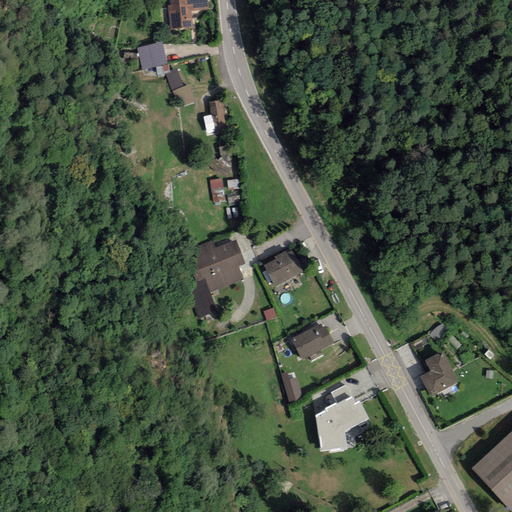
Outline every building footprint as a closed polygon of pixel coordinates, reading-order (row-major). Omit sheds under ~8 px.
[(170,0),(171,6),(167,7),(170,32),(193,30),(192,13),(209,11),(207,0),(170,0)] [(163,43),(137,50),(143,72),(169,66),(163,43)] [(221,104),(210,106),(211,117),(203,118),(205,136),(225,133),(221,104)] [(213,180),(214,202),(226,202),(225,179),(213,180)] [(246,266),(237,242),(215,251),(212,241),(183,252),(196,284),(205,280),(210,294),(245,281),(240,268),(246,266)] [(271,266),(266,269),(277,289),(303,275),(292,253),(286,256),(285,254),(274,260),(276,263),(271,266)] [(334,345),(322,324),(290,343),(302,363),(334,345)] [(430,376),(421,380),(430,398),(458,384),(442,355),(424,364),(430,376)] [(288,373),(282,375),(292,405),(305,399),(297,378),(290,380),(288,373)] [(339,407),(317,420),(321,454),(347,451),(345,435),(370,421),(360,404),(356,406),(346,387),(331,394),(339,407)] [(511,511),(511,430),(470,470),(509,511),(511,511)]
